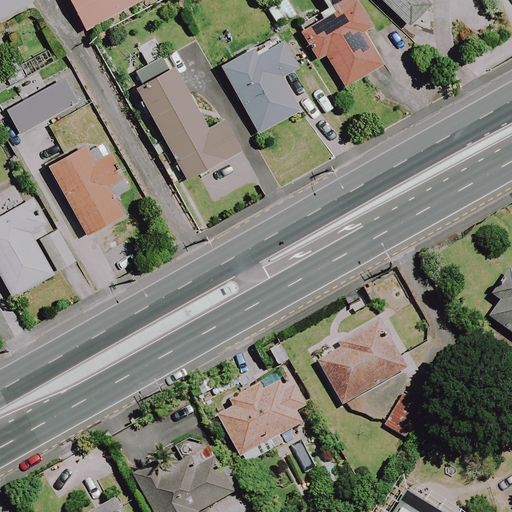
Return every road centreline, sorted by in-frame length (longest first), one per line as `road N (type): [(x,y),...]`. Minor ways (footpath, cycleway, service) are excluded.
road 1 (unknown): [(184,283),(42,0)]
road 2 (trunk): [(238,252),(511,99)]
road 3 (trunk): [(262,297),(0,448)]
road 4 (trunk): [(511,157),(262,297)]
road 5 (trunk): [(0,387),(238,252)]
